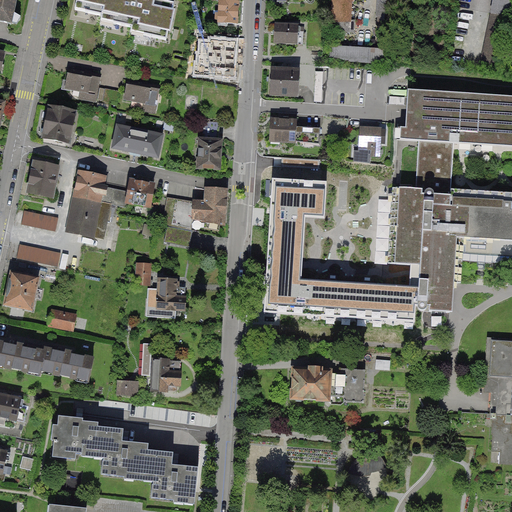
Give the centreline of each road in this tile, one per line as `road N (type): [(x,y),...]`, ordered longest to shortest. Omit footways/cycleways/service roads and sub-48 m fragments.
road 1 (residential): [(219,511),(244,188)]
road 2 (unknown): [(242,212),(363,217),(381,184),(398,173),(490,180)]
road 3 (residential): [(15,143),(244,188)]
road 4 (residential): [(244,188),(253,0)]
road 5 (residential): [(45,0),(15,143)]
